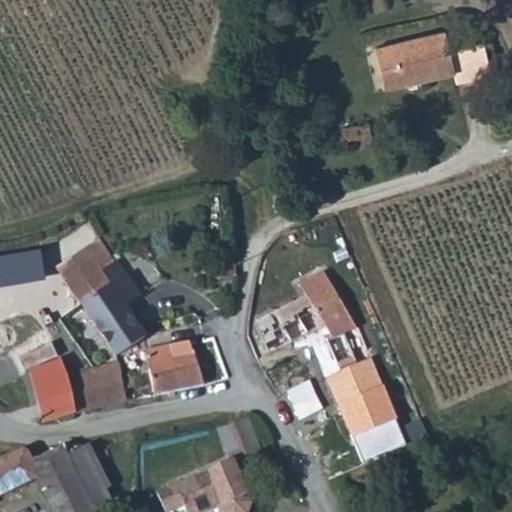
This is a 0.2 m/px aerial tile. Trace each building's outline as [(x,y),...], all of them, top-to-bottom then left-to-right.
[(414,43),(395,49),(401,83),(461,75),(455,37),(434,39),(414,43)] [(395,49),(382,52),(388,85),(401,83),(395,49)] [(350,130),(354,157),(381,152),(377,126),(350,130)] [(118,263),(102,238),(73,257),(60,265),(121,352),(147,334),(105,271),(118,263)] [(223,261),(224,276),(239,276),(239,261),(223,261)] [(336,338),(346,334),(361,328),(332,274),(308,285),(313,295),(329,326),(336,338)] [(296,303),(312,335),(329,326),(313,295),(296,303)] [(296,303),(258,322),(272,353),(312,335),(296,303)] [(361,328),(346,334),(355,354),(362,370),(372,394),(387,388),(362,327),(361,328)] [(317,346),(325,366),(355,354),(346,334),(336,338),(317,346)] [(231,380),(217,337),(193,342),(206,385),(231,380)] [(159,395),(206,385),(193,342),(172,345),(175,353),(150,359),(159,395)] [(325,366),(332,383),(362,370),(355,354),(325,366)] [(114,405),(131,401),(128,389),(138,387),(135,374),(125,376),(121,362),(70,376),(64,359),(33,371),(46,421),(114,405)] [(332,383),(342,407),(372,394),(362,370),(332,383)] [(355,440),(402,421),(387,388),(372,394),(342,407),(355,440)] [(264,449),(249,418),(223,430),(237,460),(264,449)] [(113,487),(116,486),(95,441),(69,453),(97,511),(115,511),(122,509),(113,487)] [(0,497),(41,477),(57,511),(97,511),(69,453),(66,446),(35,460),(30,448),(0,462),(0,497)] [(326,458),(335,479),(360,468),(351,447),(326,458)] [(216,483),(228,478),(222,467),(177,486),(189,511),(210,511),(226,505),(221,493),(216,483)]
